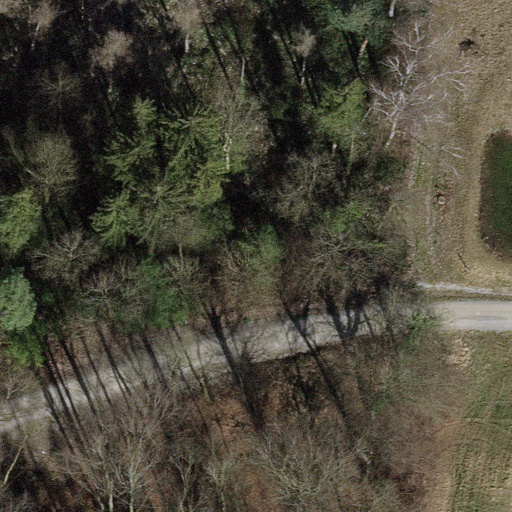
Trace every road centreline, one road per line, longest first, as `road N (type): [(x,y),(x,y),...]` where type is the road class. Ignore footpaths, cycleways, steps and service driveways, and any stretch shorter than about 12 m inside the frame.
road 1 (track): [(511,310),(320,328),(0,424)]
road 2 (track): [(456,0),(460,164),(499,309),(511,294)]
road 3 (track): [(464,511),(511,321)]
